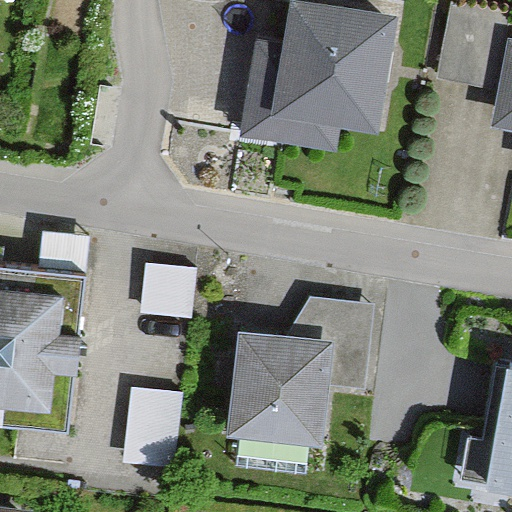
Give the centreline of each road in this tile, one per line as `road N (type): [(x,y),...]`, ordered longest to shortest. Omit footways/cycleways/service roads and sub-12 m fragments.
road 1 (residential): [(511,263),(129,203)]
road 2 (residential): [(129,203),(138,0)]
road 3 (residential): [(129,203),(0,188)]
